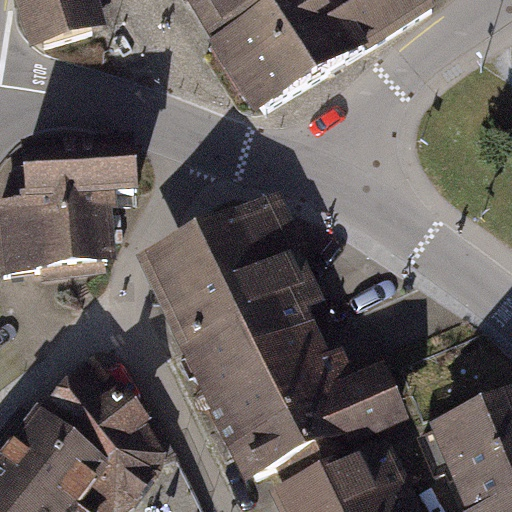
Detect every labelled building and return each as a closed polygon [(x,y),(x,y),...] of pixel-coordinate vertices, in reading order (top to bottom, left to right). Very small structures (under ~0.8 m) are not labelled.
[(86,0),(34,0),(49,49),(97,34),(86,0)] [(178,0),(184,8),(197,0),(178,0)] [(197,0),(184,8),(210,54),(298,0),(197,0)] [(298,0),(210,54),(249,116),(417,16),(407,0),(298,0)] [(135,152),(30,161),(34,208),(1,211),(7,277),(117,267),(112,205),(140,202),(135,152)] [(277,208),(160,263),(171,307),(194,348),(239,327),(255,360),(313,332),(302,310),(321,301),(277,208)] [(239,327),(194,348),(244,449),(345,400),(339,388),(354,381),(344,359),(329,366),(313,332),(255,360),(239,327)] [(96,371),(47,420),(111,470),(90,496),(107,511),(204,511),(168,445),(153,430),(156,427),(126,395),(122,399),(96,371)] [(386,381),(244,449),(260,481),(290,466),(300,489),(356,461),(348,444),(403,417),(386,381)] [(511,511),(511,401),(438,432),(442,442),(426,449),(432,464),(447,458),(469,511),(511,511)] [(111,470),(47,420),(0,481),(0,511),(78,511),(90,496),(111,470)] [(421,511),(388,445),(300,489),(311,511),(421,511)]
